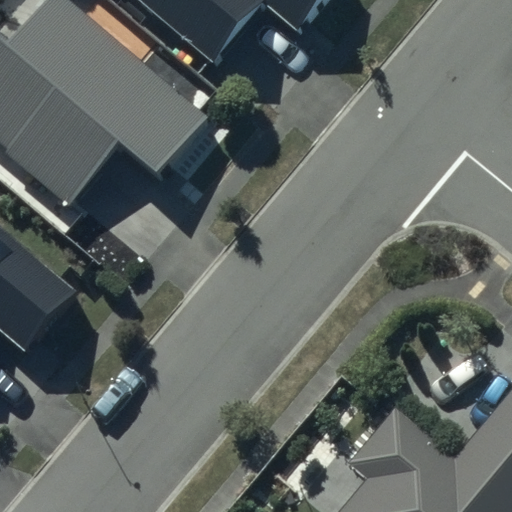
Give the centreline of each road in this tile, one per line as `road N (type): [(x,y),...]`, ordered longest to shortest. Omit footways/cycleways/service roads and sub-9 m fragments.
road 1 (residential): [(420,110),(85,511)]
road 2 (residential): [(511,2),(420,110)]
